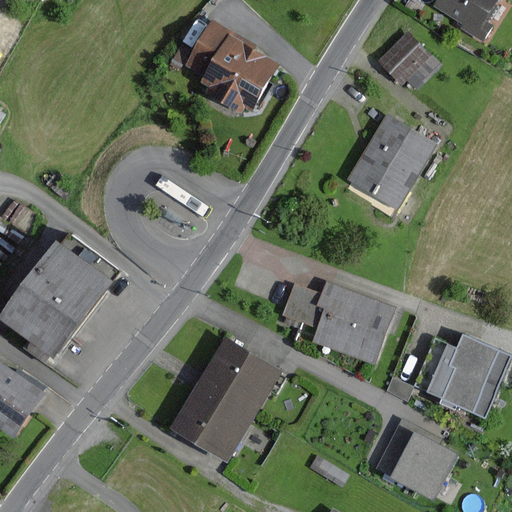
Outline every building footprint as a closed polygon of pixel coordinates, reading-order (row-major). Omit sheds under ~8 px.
[(448,0),(446,4),(475,22),(471,27),(491,39),(500,25),(493,20),(505,0),(448,0)] [(249,109),(252,104),(260,109),(286,66),(235,36),(237,32),(221,22),(197,63),(217,75),(214,81),(222,86),(219,92),(249,109)] [(417,33),(390,59),(411,81),(438,54),(417,33)] [(194,48),(187,44),(178,64),(187,68),(197,49),(194,48)] [(397,114),(359,176),(406,204),(444,142),(397,114)] [(171,211),(187,222),(191,216),(175,205),(171,211)] [(0,215),(0,256),(10,264),(34,233),(8,213),(4,218),(0,215)] [(70,240),(19,309),(0,294),(0,325),(8,331),(19,316),(66,351),(120,278),(70,240)] [(303,282),(291,313),(329,326),(324,338),(384,360),(404,305),(337,281),(333,293),(303,282)] [(511,348),(473,332),(467,346),(444,337),(423,385),(496,415),(511,377),(511,348)] [(237,338),(210,381),(262,412),(288,369),(237,338)] [(0,415),(23,432),(52,392),(12,362),(0,378),(0,415)] [(210,381),(184,423),(236,455),(262,412),(210,381)] [(469,450),(425,427),(400,475),(444,498),(469,450)]
